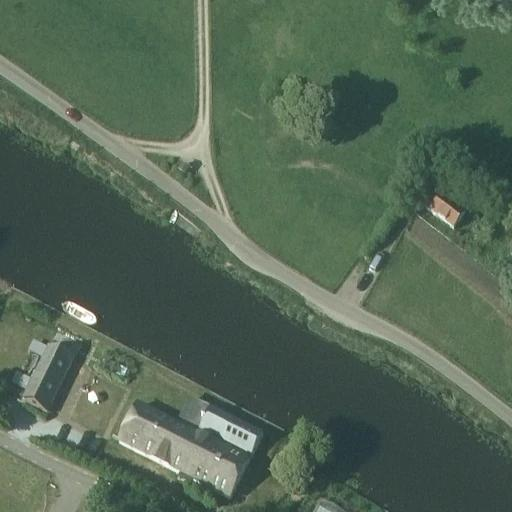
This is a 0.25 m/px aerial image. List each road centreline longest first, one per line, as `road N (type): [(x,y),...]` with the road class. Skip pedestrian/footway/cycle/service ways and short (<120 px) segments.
road 1 (tertiary): [(511,417),(428,356),(263,261),(0,66)]
road 2 (unclassified): [(147,511),(0,437)]
